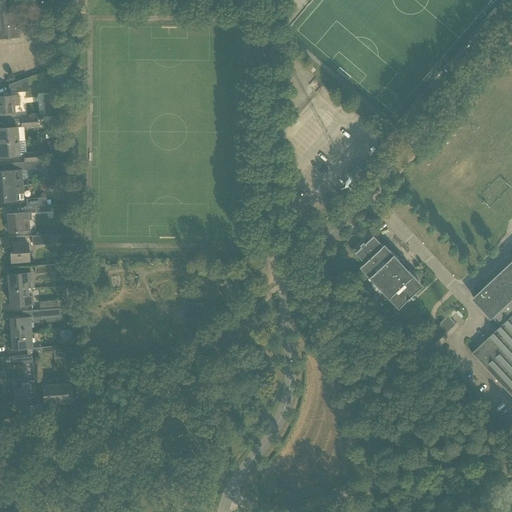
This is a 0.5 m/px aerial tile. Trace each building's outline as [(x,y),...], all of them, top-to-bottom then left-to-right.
[(0,0),(0,39),(19,37),(18,26),(17,26),(14,0),(0,0)] [(65,0),(67,18),(77,17),(74,0),(65,0)] [(75,0),(77,9),(85,8),(84,0),(75,0)] [(9,84),(9,93),(29,91),(28,77),(9,84)] [(20,106),(19,95),(0,96),(0,114),(3,114),(4,120),(14,119),(13,106),(20,106)] [(37,117),(21,118),(22,127),(23,127),(37,126),(47,125),(56,124),(57,124),(56,116),(37,117)] [(0,142),(18,141),(17,127),(0,128),(0,142)] [(18,141),(0,142),(0,156),(19,155),(18,141)] [(35,161),(40,160),(40,151),(24,153),(25,162),(35,161)] [(40,160),(35,161),(36,169),(44,168),(43,160),(40,160)] [(357,166),(351,173),(355,177),(362,170),(357,166)] [(0,186),(20,185),(20,178),(22,178),(21,170),(0,171),(0,186)] [(20,185),(0,186),(0,201),(16,200),(23,200),(22,185),(20,185)] [(35,206),(47,204),(47,197),(26,198),(27,206),(35,206)] [(51,204),(47,204),(35,206),(36,212),(51,211),(51,204)] [(7,214),(8,224),(5,225),(5,230),(8,231),(8,232),(23,231),(29,231),(29,219),(31,219),(30,213),(7,214)] [(55,235),(48,236),(48,235),(32,236),(32,245),(55,244),(55,235)] [(366,263),(383,247),(373,236),(365,244),(364,242),(360,245),(362,247),(356,252),(366,263)] [(29,261),(27,243),(12,244),(12,253),(10,253),(11,262),(29,261)] [(383,247),(366,263),(363,265),(367,270),(365,271),(375,282),(377,280),(386,290),(384,292),(394,303),(396,301),(402,307),(409,300),(410,301),(412,299),(411,298),(422,288),(417,283),(419,281),(409,271),(407,272),(398,263),(400,261),(390,250),(388,252),(383,247)] [(500,327),(472,353),(511,396),(511,263),(481,292),(491,303),(488,305),(493,310),(490,312),(492,315),(491,316),(500,327)] [(54,264),(35,266),(35,274),(55,272),(54,264)] [(31,279),(30,273),(8,275),(9,290),(27,289),(27,288),(34,288),(33,279),(31,279)] [(28,297),(27,289),(9,290),(10,306),(33,304),(32,297),(28,297)] [(39,302),(39,309),(59,308),(62,308),(61,300),(39,302)] [(187,303),(187,326),(205,326),(205,303),(187,303)] [(23,317),(9,318),(10,334),(32,332),(31,323),(38,322),(38,319),(60,317),(59,308),(39,309),(23,311),(23,317)] [(441,324),(419,345),(426,352),(448,332),(456,325),(448,316),(440,323),(441,324)] [(33,348),(32,332),(10,334),(11,350),(27,349),(27,355),(32,355),(58,353),(58,346),(33,348)] [(32,355),(27,355),(11,356),(12,365),(33,363),(32,355)] [(70,378),(78,378),(77,362),(69,363),(70,378)] [(42,381),(41,365),(41,363),(33,363),(34,382),(42,381)] [(30,405),(28,381),(21,382),(21,388),(14,389),(15,406),(30,405)] [(71,383),(56,384),(58,403),(72,401),(71,383)] [(56,384),(42,386),(44,404),(58,403),(56,384)]
